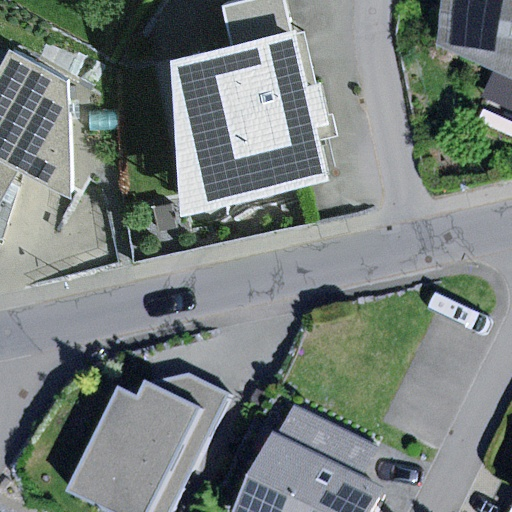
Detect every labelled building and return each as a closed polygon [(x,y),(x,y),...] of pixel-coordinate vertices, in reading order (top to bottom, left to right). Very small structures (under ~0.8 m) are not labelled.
[(284,0),(219,0),(225,30),(288,18),(284,0)] [(511,0),(444,0),(437,48),(511,79),(511,0)] [(290,23),(162,49),(173,202),(323,173),(311,119),(325,116),(316,75),(302,79),(290,23)] [(10,45),(0,61),(0,152),(22,164),(74,193),(70,77),(10,45)] [(0,201),(22,164),(0,152),(0,201)] [(168,200),(151,204),(157,229),(174,225),(168,200)] [(138,399),(117,388),(66,493),(106,511),(170,511),(228,395),(189,376),(145,385),(138,399)] [(294,406),(279,437),(364,479),(379,448),(294,406)] [(279,437),(274,434),(234,511),(372,511),(384,489),(364,479),(279,437)]
